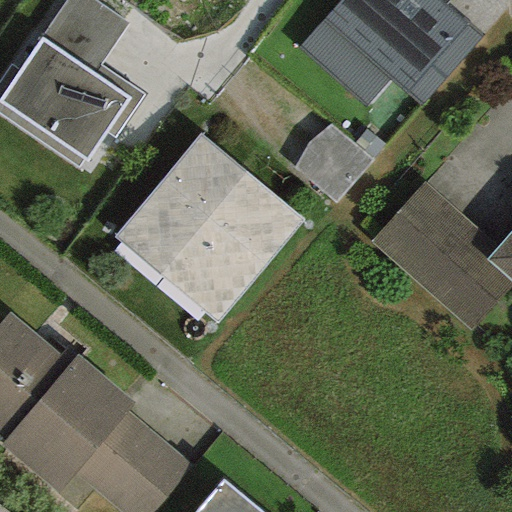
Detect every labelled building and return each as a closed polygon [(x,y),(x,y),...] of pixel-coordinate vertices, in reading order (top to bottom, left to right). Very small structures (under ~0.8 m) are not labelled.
[(106,135),(112,139),(142,96),(98,66),(126,24),(89,0),(67,0),(0,98),(0,104),(86,163),(106,135)] [(476,42),(430,0),(344,0),(298,50),(366,113),(393,84),(417,106),(476,42)] [(328,119),(293,162),(337,198),(372,156),(328,119)] [(198,135),(112,237),(215,323),(300,221),(198,135)] [(511,221),(493,243),(417,178),(361,242),(465,332),(502,289),(511,297),(511,221)] [(91,491),(117,511),(152,511),(155,510),(164,499),(179,480),(183,470),(186,463),(127,412),(132,404),(76,356),(67,365),(7,313),(0,321),(0,439),(1,441),(0,443),(0,445),(75,511),(91,491)] [(260,511),(221,480),(194,511),(260,511)] [(15,511),(0,501),(0,511),(15,511)]
